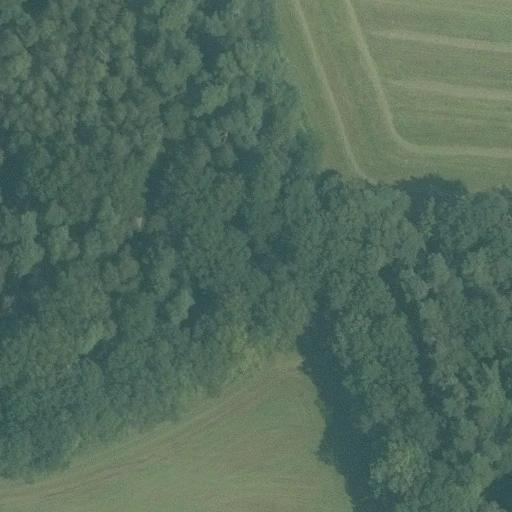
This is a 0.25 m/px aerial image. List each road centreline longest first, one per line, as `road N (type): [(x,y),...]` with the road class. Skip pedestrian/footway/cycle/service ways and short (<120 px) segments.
road 1 (track): [(347,253),(455,511)]
road 2 (track): [(254,0),(347,253)]
